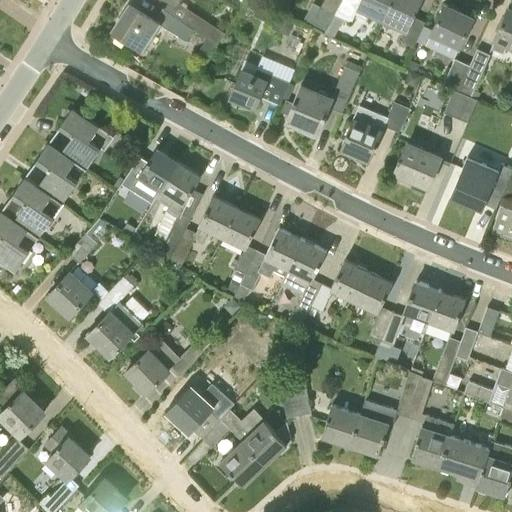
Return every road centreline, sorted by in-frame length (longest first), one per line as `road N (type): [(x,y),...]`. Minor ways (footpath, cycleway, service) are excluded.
road 1 (residential): [(511,278),(300,183),(37,42)]
road 2 (residential): [(196,511),(91,391),(0,316)]
road 3 (residential): [(271,511),(301,485),(321,479),(434,511)]
